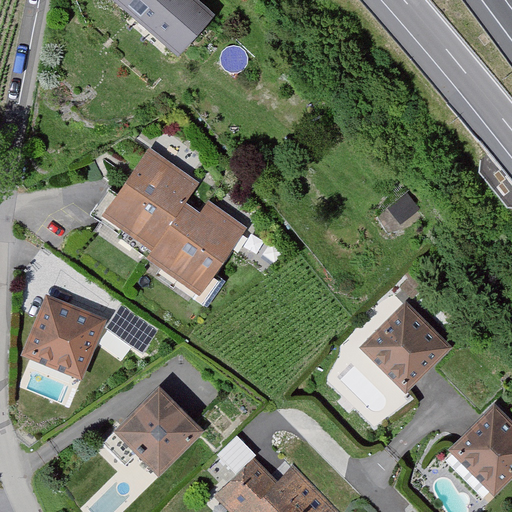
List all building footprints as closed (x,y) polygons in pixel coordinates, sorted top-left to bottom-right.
[(215,18),(194,0),(113,0),(179,58),(215,18)] [(194,182),(151,152),(111,208),(162,244),(153,256),(201,290),(243,230),(206,205),(199,215),(180,202),(194,182)] [(406,192),(388,206),(401,223),(419,208),(406,192)] [(102,320),(48,297),(25,351),(79,374),(102,320)] [(162,330),(123,302),(109,321),(148,350),(162,330)] [(449,347),(407,305),(366,346),(408,388),(449,347)] [(197,430),(157,389),(117,428),(157,469),(197,430)] [(243,415),(224,395),(204,415),(223,435),(243,415)] [(511,475),(511,424),(494,408),(454,451),(497,491),(511,475)] [(333,511),(291,470),(277,483),(255,461),(218,498),(232,511),(333,511)]
